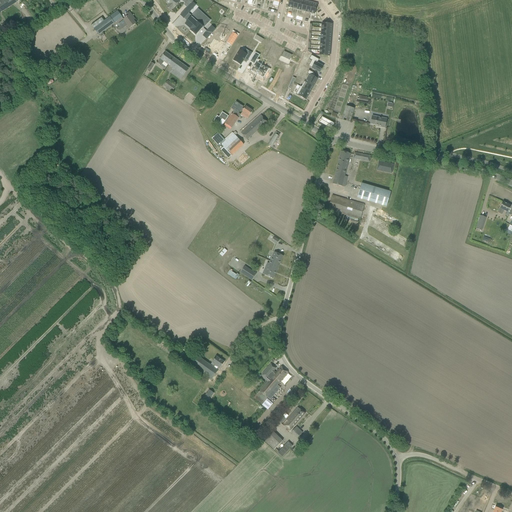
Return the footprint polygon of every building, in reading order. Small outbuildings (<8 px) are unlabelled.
[(0,0),(0,9),(1,12),(17,2),(15,0),(4,0),(2,2),(0,0)] [(166,7),(171,11),(174,7),(174,8),(179,1),(177,0),(164,0),(169,4),(166,7)] [(187,8),(184,11),(187,14),(188,13),(192,9),(189,6),(187,8)] [(94,29),(97,33),(98,35),(122,17),(117,12),(94,29)] [(116,29),(120,35),(129,28),(130,28),(136,24),(133,21),(135,20),(129,12),(125,15),(127,17),(123,20),(125,23),(116,29)] [(187,22),(185,25),(190,30),(204,15),(201,12),(194,19),(191,17),(187,22)] [(204,15),(190,30),(196,35),(202,28),(203,27),(200,25),(207,18),(204,15)] [(212,26),(207,32),(210,35),(215,29),(212,26)] [(233,33),(226,43),(231,46),(238,36),(233,33)] [(214,39),(209,46),(216,50),(221,53),(225,46),(220,43),(214,39)] [(239,50),(233,60),(240,65),(243,61),(246,63),(252,54),(246,50),(244,53),(239,50)] [(164,62),(173,69),(171,72),(181,79),(189,69),(165,52),(157,63),(161,66),(164,62)] [(311,60),(308,66),(311,68),(319,73),(323,66),(317,63),(319,59),(313,56),(311,60)] [(146,70),(150,72),(154,65),(150,62),(146,70)] [(255,62),(250,70),(255,72),(254,73),(257,74),(262,76),(266,69),(255,62)] [(309,75),(305,82),(313,87),(318,79),(314,77),(315,74),(315,75),(316,74),(308,70),(308,71),(309,71),(307,74),(309,75)] [(167,81),(163,86),(172,92),(176,87),(167,81)] [(304,82),(301,87),(310,92),(313,87),(305,82),(304,82)] [(300,86),(296,94),(301,97),(300,97),(303,99),(303,98),(306,100),(310,92),(301,87),(300,86)] [(242,112),(241,114),(244,117),(247,119),(252,111),(245,106),(243,110),(242,109),(243,107),(236,102),(233,105),(237,108),(235,111),(239,113),(241,110),(242,111),(242,112)] [(342,120),(350,122),(351,118),(354,109),(346,106),(343,115),(342,120)] [(224,125),(230,129),(240,114),(239,113),(235,111),(234,110),(224,125)] [(217,116),(213,121),(218,124),(222,119),(225,121),(228,116),(222,112),(219,117),(217,116)] [(267,122),(261,115),(241,133),(247,140),(267,122)] [(378,127),(385,128),(387,119),(372,116),(370,124),(378,126),(378,127)] [(280,134),(278,133),(279,131),(277,130),(267,145),(271,148),(280,134)] [(221,145),(231,156),(243,145),(233,134),(221,145)] [(332,185),(342,187),(350,154),(341,151),(332,185)] [(353,159),(358,160),(369,162),(370,156),(354,153),(353,159)] [(392,172),(393,165),(378,161),(376,170),(382,172),(382,170),(392,172)] [(390,192),(361,183),(357,198),(386,206),(390,192)] [(328,210),(333,211),(360,219),(364,205),(332,195),(328,210)] [(505,215),(508,217),(509,215),(511,216),(511,205),(510,206),(503,202),(498,212),(502,214),(504,210),(507,212),(505,215)] [(476,229),(482,231),(486,218),(480,216),(476,229)] [(272,279),(283,256),(274,252),(267,270),(265,269),(262,274),(272,279)] [(240,273),(252,280),(256,274),(244,266),(240,273)] [(190,365),(211,380),(224,362),(216,356),(212,363),(211,366),(197,356),(190,365)] [(273,371),(276,368),(271,364),(261,375),(264,377),(263,378),(267,381),(259,391),(267,397),(285,376),(288,373),(281,367),(275,374),(273,372),(274,371),(273,371)] [(208,390),(201,400),(206,404),(213,393),(208,390)] [(282,425),(289,431),(304,414),(297,407),(282,425)] [(290,432),(296,438),(302,433),(296,427),(290,432)] [(263,439),(274,450),(282,441),(271,431),(263,439)] [(288,442),(278,453),(282,457),(293,446),(288,442)]
